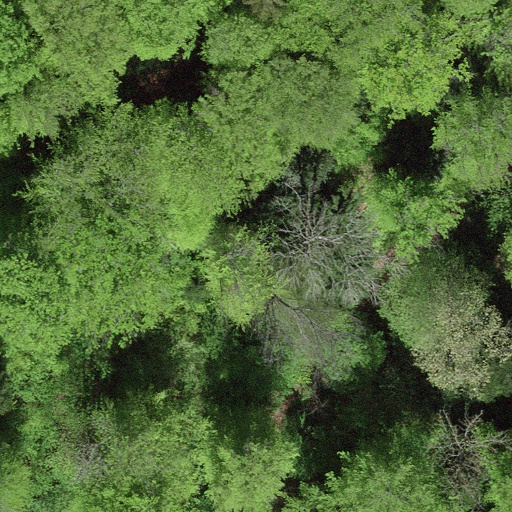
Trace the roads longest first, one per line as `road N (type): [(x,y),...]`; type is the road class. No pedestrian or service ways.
road 1 (track): [(0,139),(474,0)]
road 2 (track): [(511,120),(463,162),(285,369),(234,511)]
